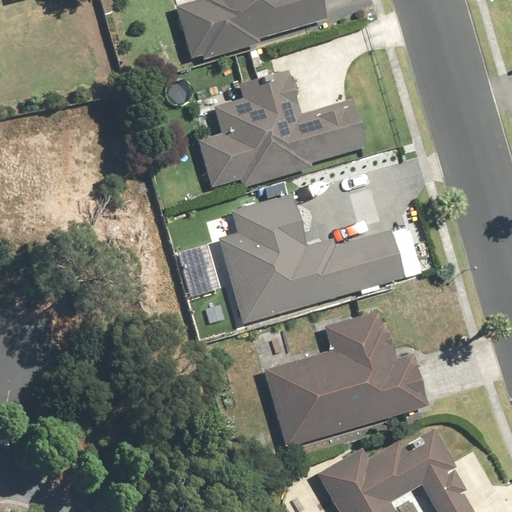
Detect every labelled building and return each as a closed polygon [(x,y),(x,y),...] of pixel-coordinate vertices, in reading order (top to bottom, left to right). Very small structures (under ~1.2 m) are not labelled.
[(180,0),(177,1),(191,51),(322,16),(318,0),(180,0)] [(220,128),(196,134),(210,186),(362,144),(348,93),(297,107),(288,70),(210,91),(220,128)] [(288,192),(210,213),(239,320),(400,276),(387,226),(304,249),(288,192)] [(327,349),(259,367),(281,448),(422,410),(400,329),(381,334),(376,316),(322,331),(327,349)] [(364,452),(315,479),(333,511),(469,511),(424,430),(369,460),(364,452)]
